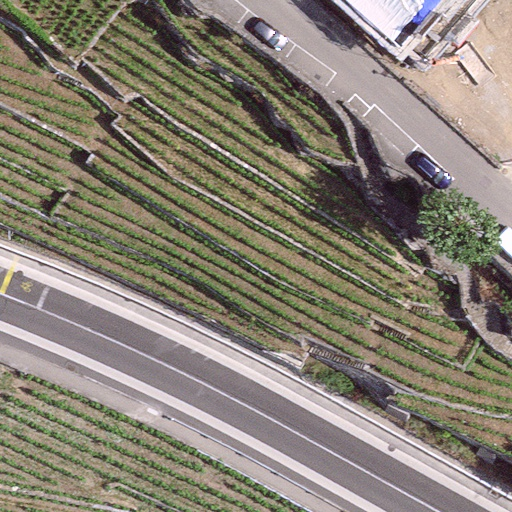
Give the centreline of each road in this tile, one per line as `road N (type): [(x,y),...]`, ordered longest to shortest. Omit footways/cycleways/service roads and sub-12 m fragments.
road 1 (primary): [(0,292),(220,392),(440,511)]
road 2 (residential): [(511,219),(276,0)]
